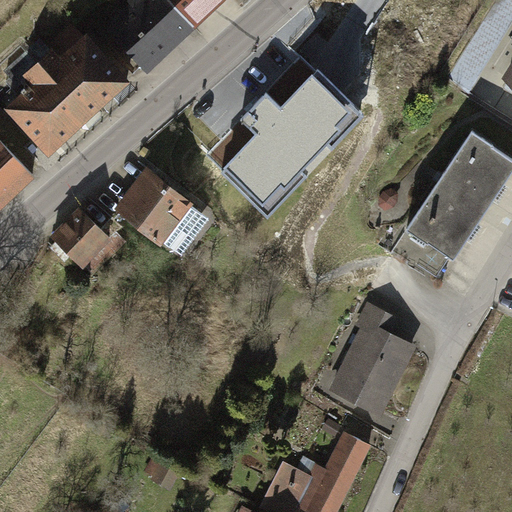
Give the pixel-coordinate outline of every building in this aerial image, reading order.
[(122,0),(102,19),(143,63),(170,38),(211,0),(122,0)] [(511,13),(511,0),(487,0),(444,73),(469,88),(511,13)] [(91,103),(128,69),(84,21),(54,49),(40,35),(19,54),(32,69),(5,94),(49,141),(91,103)] [(370,119),(302,54),(202,158),(270,223),(370,119)] [(511,58),(501,77),(511,83),(511,58)] [(511,156),(511,152),(472,126),(408,220),(450,248),(482,201),(511,156)] [(0,192),(31,165),(0,131),(0,192)] [(201,210),(145,166),(131,183),(119,199),(175,242),(201,210)] [(107,229),(82,206),(67,222),(55,235),(79,258),(107,229)] [(391,314),(367,302),(328,378),(385,407),(415,349),(382,332),(386,323),(391,314)] [(299,501),(322,511),(332,511),(370,435),(343,422),(319,471),(286,455),(261,507),(271,511),(293,511),(294,511),(299,501)]
